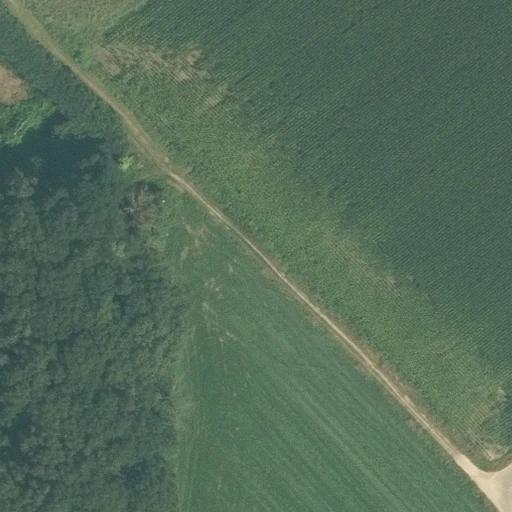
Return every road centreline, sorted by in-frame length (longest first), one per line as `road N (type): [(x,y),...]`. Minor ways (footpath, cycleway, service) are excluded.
road 1 (track): [(490,490),(179,180)]
road 2 (track): [(0,5),(179,180)]
